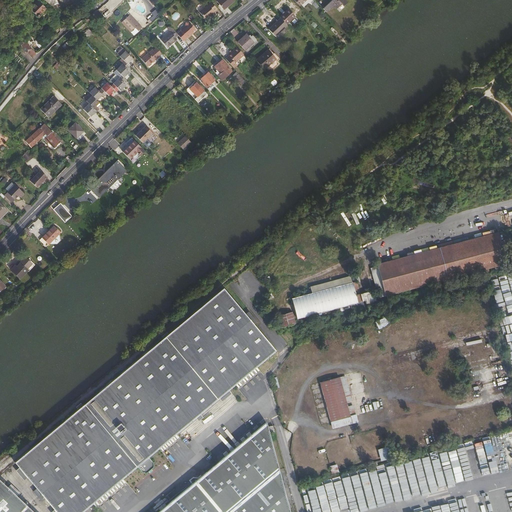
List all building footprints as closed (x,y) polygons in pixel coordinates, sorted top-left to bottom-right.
[(38,0),(37,0),(34,3),(35,4),(31,9),(36,15),(36,16),(37,16),(38,16),(39,14),(41,12),(43,10),(43,7),(41,5),(43,4),(38,0)] [(234,0),(216,0),(223,9),(234,0)] [(345,0),(331,0),(322,8),(327,13),(333,8),(334,9),(335,8),(339,12),(344,7),(343,6),(347,2),(345,0)] [(207,5),(199,12),(206,20),(209,17),(210,19),(215,15),(207,5)] [(288,9),(279,17),(280,18),(286,25),(295,16),(288,9)] [(129,14),(121,21),(132,33),(142,25),(139,21),(137,23),(129,14)] [(286,25),(280,18),(269,29),(276,36),(287,26),(286,25)] [(183,32),(179,36),(180,36),(185,43),(188,40),(189,40),(192,37),(198,32),(191,24),(191,25),(187,24),(187,28),(183,31),(183,32)] [(180,36),(179,36),(175,30),(162,41),(169,48),(178,40),(177,38),(180,36)] [(29,32),(21,39),(23,42),(31,34),(29,32)] [(246,34),(237,42),(247,53),(258,42),(252,36),(249,38),(246,34)] [(24,50),(31,57),(35,53),(26,44),(22,49),(24,50)] [(227,56),(225,58),(233,67),(236,65),(234,63),(243,54),(236,47),(231,52),(230,51),(228,52),(229,53),(226,55),(227,56)] [(155,50),(143,60),(149,67),(160,57),(164,53),(159,48),(155,51),(155,50)] [(125,62),(128,65),(134,59),(124,49),(118,55),(125,62)] [(268,49),(256,59),(263,69),(276,58),(268,49)] [(21,53),(27,61),(31,57),(24,50),(21,53)] [(218,70),(216,72),(222,79),(231,71),(222,60),(215,66),(218,70)] [(118,72),(120,75),(125,80),(131,74),(128,71),(131,68),(128,65),(125,62),(122,65),(123,66),(118,72)] [(208,72),(201,78),(203,81),(202,82),(207,88),(211,84),(210,83),(215,79),(208,72)] [(115,85),(115,86),(121,91),(122,93),(128,88),(125,85),(128,82),(125,80),(120,75),(118,77),(120,80),(115,85)] [(195,81),(186,89),(198,102),(207,94),(195,81)] [(103,90),(104,90),(109,95),(111,97),(116,92),(118,94),(121,91),(115,86),(112,89),(108,85),(103,90)] [(91,94),(94,97),(98,102),(104,97),(106,98),(109,95),(104,90),(100,94),(96,89),(91,94)] [(88,103),(91,106),(95,110),(101,105),(98,102),(94,97),(88,103)] [(50,98),(39,108),(46,116),(57,106),(50,98)] [(91,106),(85,111),(92,119),(98,113),(95,110),(91,106)] [(75,122),(68,130),(76,138),(83,131),(75,122)] [(26,142),(31,147),(43,136),(54,148),(59,143),(54,137),(55,136),(44,124),(26,142)] [(145,126),(136,135),(143,143),(153,133),(145,126)] [(185,136),(178,142),(184,149),(191,143),(185,136)] [(133,141),(123,151),(130,159),(141,149),(133,141)] [(22,157),(27,162),(33,157),(28,152),(22,157)] [(116,161),(89,189),(98,197),(125,170),(116,161)] [(41,171),(31,181),(37,188),(47,177),(41,171)] [(16,184),(4,195),(12,203),(19,195),(21,197),(25,193),(16,184)] [(0,203),(0,219),(8,211),(0,203)] [(48,244),(59,234),(55,229),(56,228),(53,226),(42,237),(48,244)] [(377,266),(370,268),(378,298),(506,264),(498,232),(377,264),(377,266)] [(32,264),(25,257),(20,263),(17,266),(16,265),(11,270),(20,279),(28,271),(26,269),(32,264)] [(312,293),(291,299),(297,319),(362,302),(360,294),(356,296),(354,290),(359,289),(357,281),(352,283),(351,276),(310,287),(312,293)] [(511,298),(506,276),(499,278),(508,315),(511,314),(511,298)] [(496,279),(489,281),(495,298),(502,296),(496,279)] [(112,381),(107,385),(15,462),(19,468),(27,477),(37,489),(33,491),(42,501),(45,499),(54,509),(56,511),(82,511),(93,504),(96,501),(98,499),(102,496),(103,494),(107,492),(109,490),(112,487),(114,486),(117,483),(119,482),(122,479),(137,466),(142,471),(146,473),(153,467),(153,462),(148,457),(159,448),(163,445),(164,444),(167,441),(168,441),(171,438),(172,437),(176,434),(195,418),(200,414),(219,398),(229,390),(235,384),(239,381),(242,379),(245,376),(247,374),(251,371),(253,370),(256,367),(276,351),(254,324),(257,321),(249,311),(245,314),(223,288),(148,351),(143,355),(112,381)] [(374,303),(371,292),(361,295),(364,305),(374,303)] [(292,312),(278,316),(281,328),(296,323),(292,312)] [(330,422),(356,415),(353,405),(348,406),(347,402),(352,400),(345,376),(320,382),(330,422)] [(232,393),(229,390),(219,398),(222,402),(232,393)] [(365,405),(366,412),(377,410),(375,402),(365,405)] [(357,422),(356,415),(330,422),(332,429),(357,422)] [(167,505),(160,511),(158,511),(290,511),(266,422),(251,434),(248,437),(246,439),(242,442),(240,444),(237,447),(234,449),(231,452),(228,454),(225,456),(205,473),(204,471),(200,474),(202,476),(167,505)] [(490,440),(482,442),(488,470),(495,469),(490,440)] [(477,462),(484,460),(480,443),(472,445),(477,462)] [(393,445),(378,449),(381,461),(396,456),(393,445)] [(471,480),(479,478),(471,446),(463,447),(463,448),(455,450),(460,471),(469,469),(471,480)] [(337,464),(330,466),(332,474),(339,472),(337,464)] [(449,464),(451,483),(459,482),(457,464),(449,464)] [(27,477),(19,468),(16,471),(24,481),(27,477)] [(0,511),(34,511),(17,496),(20,493),(11,484),(8,487),(0,479),(0,511)] [(341,487),(337,488),(343,508),(353,505),(351,497),(355,496),(354,495),(361,494),(357,479),(344,483),(343,482),(340,483),(341,487)] [(479,511),(476,495),(458,499),(458,505),(457,499),(449,501),(451,511),(479,511)] [(159,509),(160,511),(167,505),(165,503),(168,501),(165,498),(162,500),(156,505),(153,508),(156,511),(159,509)]
